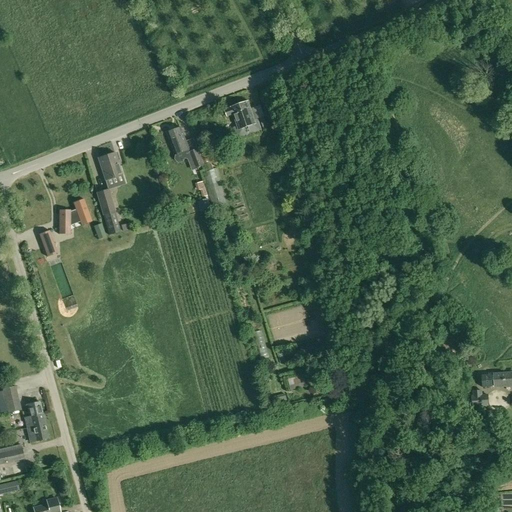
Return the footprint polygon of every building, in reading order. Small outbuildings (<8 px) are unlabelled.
[(233,115),(237,126),(233,127),(237,138),(262,130),(258,119),(255,120),(248,101),(230,107),(224,109),(227,117),(233,115)] [(259,118),(263,129),(268,128),(264,116),(259,118)] [(167,133),(173,146),(176,155),(189,150),(180,128),(167,133)] [(197,149),(203,164),(210,161),(204,146),(197,149)] [(189,152),(195,169),(203,166),(196,149),(189,152)] [(97,158),(105,180),(122,175),(115,152),(97,158)] [(159,165),(153,166),(155,176),(162,175),(159,165)] [(227,205),(216,168),(204,172),(214,208),(227,205)] [(203,182),(195,184),(197,191),(200,190),(202,197),(207,196),(203,182)] [(96,192),(100,208),(102,216),(104,215),(115,212),(108,189),(96,192)] [(201,212),(210,209),(207,199),(198,201),(201,212)] [(70,226),(70,221),(78,218),(80,222),(81,226),(92,222),(85,202),(73,203),(75,210),(71,212),(70,210),(59,210),(59,235),(70,235),(70,226)] [(104,215),(107,225),(109,235),(121,232),(115,212),(104,215)] [(58,253),(49,231),(39,235),(47,257),(58,253)] [(495,386),(495,387),(511,385),(511,373),(494,374),(494,375),(492,375),(492,374),(482,375),(482,387),(492,387),(492,386),(495,386)] [(8,413),(21,410),(15,385),(2,389),(8,413)] [(471,396),(472,407),(489,406),(488,394),(482,395),(482,390),(474,390),(474,396),(471,396)] [(277,397),(278,403),(286,401),(285,394),(277,397)] [(25,417),(27,428),(45,424),(42,413),(40,402),(25,406),(26,409),(29,409),(30,416),(25,417)] [(45,424),(27,428),(30,442),(48,438),(45,424)] [(0,464),(25,459),(21,445),(0,449),(0,464)] [(19,490),(17,481),(5,484),(7,493),(19,490)] [(58,511),(58,509),(59,509),(57,498),(47,501),(48,504),(33,508),(34,511),(58,511)]
